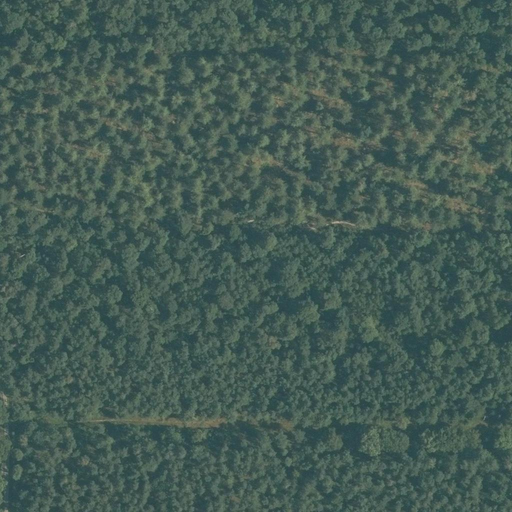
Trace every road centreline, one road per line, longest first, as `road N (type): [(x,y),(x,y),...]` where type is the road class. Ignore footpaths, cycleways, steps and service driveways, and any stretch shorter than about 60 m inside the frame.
road 1 (track): [(0,49),(511,51)]
road 2 (track): [(511,429),(48,421)]
